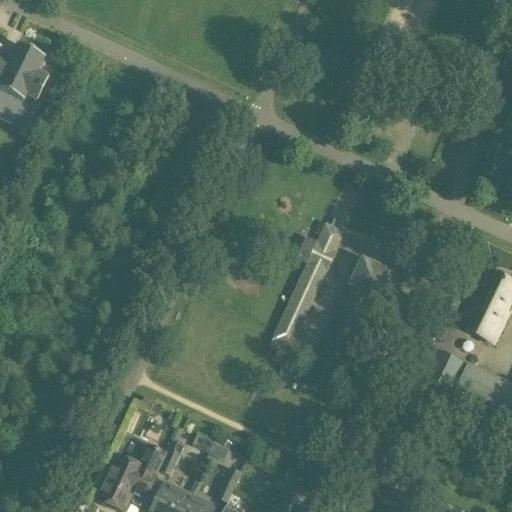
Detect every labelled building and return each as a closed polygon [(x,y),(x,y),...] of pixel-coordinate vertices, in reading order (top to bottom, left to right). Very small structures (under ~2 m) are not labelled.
[(36,103),(48,78),(37,73),(44,59),(17,46),(8,65),(0,61),(0,50),(1,49),(0,48),(0,91),(12,97),(15,92),(36,103)] [(324,226),(319,236),(338,244),(342,235),(333,231),(324,226)] [(338,244),(319,236),(314,248),(333,257),(338,244)] [(328,266),(333,257),(314,248),(303,243),(294,261),(306,267),(285,313),(300,319),(320,274),(324,275),(328,266)] [(361,263),(350,287),(375,299),(386,274),(361,263)] [(505,314),(511,298),(511,285),(487,273),(482,284),(470,279),(463,295),(472,299),(458,329),(478,339),(493,345),(507,315),(505,314)] [(298,333),(324,275),(320,274),(300,319),(285,313),(279,325),(298,333)] [(347,295),(346,295),(308,378),(334,390),(371,306),(370,306),(372,302),(373,303),(375,299),(350,287),(348,291),(349,292),(347,295)] [(457,308),(447,303),(431,337),(441,342),(457,308)] [(290,352),(298,333),(279,325),(276,332),(271,343),(290,352)] [(290,352),(271,343),(269,347),(276,349),(288,355),(290,352)] [(434,351),(420,380),(451,395),(465,366),(434,351)] [(511,388),(511,389),(465,366),(451,395),(511,423),(511,388)] [(281,370),(277,377),(295,386),(299,378),(281,370)] [(144,398),(139,408),(149,413),(154,403),(144,398)] [(158,474),(169,479),(183,449),(172,444),(158,474)] [(156,476),(167,455),(147,445),(136,467),(116,458),(96,501),(104,505),(103,507),(113,511),(114,511),(115,510),(119,511),(123,511),(130,499),(143,505),(156,476)] [(255,465),(248,462),(244,471),(250,475),(255,465)] [(240,476),(229,471),(215,501),(226,506),(240,476)] [(289,482),(282,478),(277,488),(285,491),(289,482)] [(150,511),(181,511),(189,496),(164,484),(150,511)] [(212,511),(214,508),(189,496),(181,511),(212,511)]
